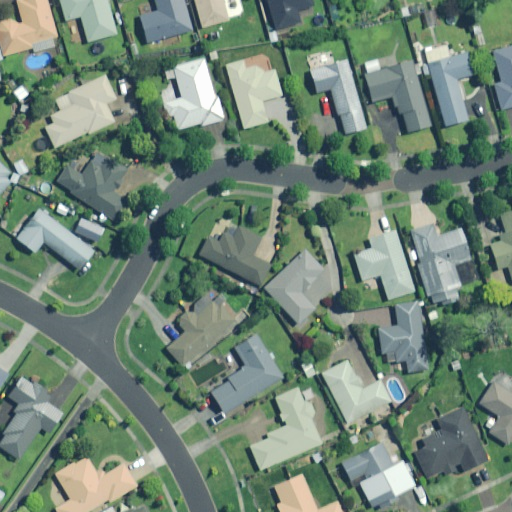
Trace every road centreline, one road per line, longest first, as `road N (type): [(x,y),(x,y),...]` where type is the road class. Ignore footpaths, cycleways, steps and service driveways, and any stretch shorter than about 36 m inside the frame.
road 1 (residential): [(511,159),(350,183),(222,168),(189,183),(170,207),(87,346)]
road 2 (residential): [(203,511),(143,403),(87,346)]
